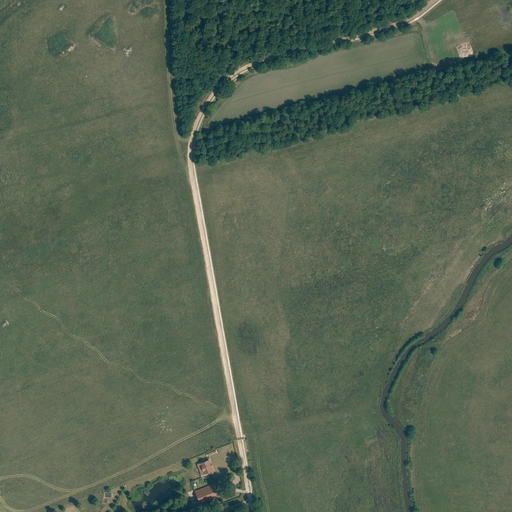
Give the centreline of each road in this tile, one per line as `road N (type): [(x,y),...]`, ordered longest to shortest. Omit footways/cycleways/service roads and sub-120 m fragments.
road 1 (track): [(251,502),(192,141),(203,108),(237,70),(313,47)]
road 2 (track): [(434,0),(408,20),(313,47)]
